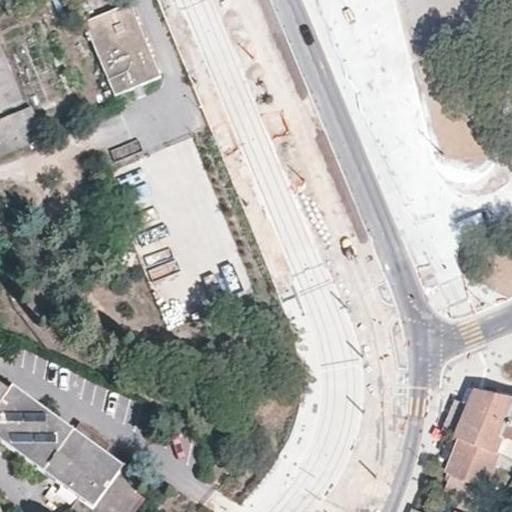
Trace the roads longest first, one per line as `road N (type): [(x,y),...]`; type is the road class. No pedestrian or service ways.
road 1 (secondary): [(421,340),(289,0)]
road 2 (secondary): [(383,511),(419,406),(421,340)]
